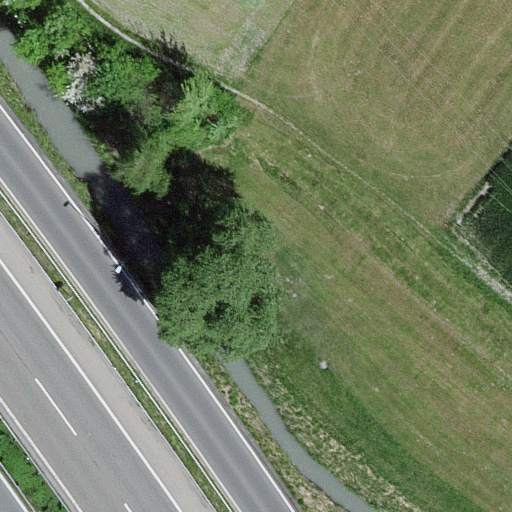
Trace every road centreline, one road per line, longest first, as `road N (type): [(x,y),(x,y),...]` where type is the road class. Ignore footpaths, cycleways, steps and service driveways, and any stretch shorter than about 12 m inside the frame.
road 1 (motorway): [(264,511),(0,144)]
road 2 (motorway): [(124,511),(0,335)]
